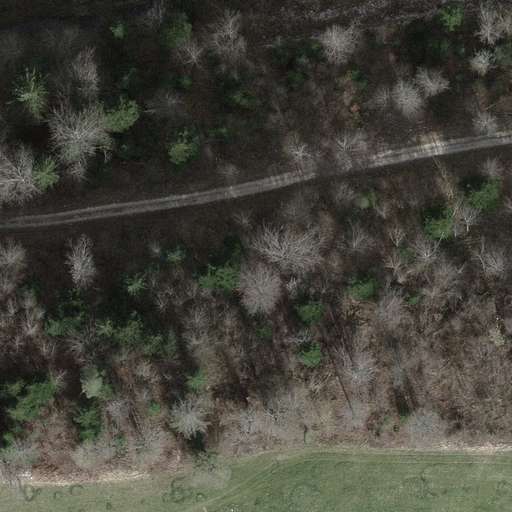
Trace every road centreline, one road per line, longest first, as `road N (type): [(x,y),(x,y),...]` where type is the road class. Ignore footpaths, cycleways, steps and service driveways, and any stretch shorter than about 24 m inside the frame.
road 1 (track): [(511,138),(85,212),(0,213)]
road 2 (track): [(511,467),(436,461),(317,478),(197,511)]
